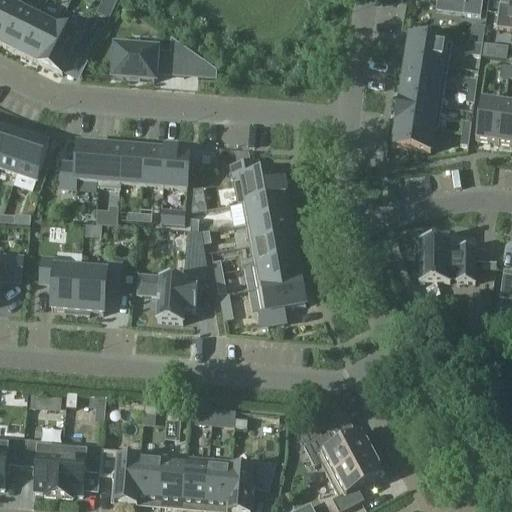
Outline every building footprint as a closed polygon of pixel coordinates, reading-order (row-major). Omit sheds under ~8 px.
[(427,0),(437,1),(464,5),(463,17),(480,20),(483,0),(427,0)] [(500,0),(496,32),(511,34),(511,7),(511,9),(501,8),(501,0),(500,0)] [(0,3),(0,47),(0,48),(18,12),(0,3)] [(18,12),(0,48),(20,57),(37,21),(18,12)] [(37,21),(20,57),(39,67),(61,22),(42,13),(37,21)] [(61,22),(39,67),(62,79),(72,58),(84,64),(96,40),(61,22)] [(406,51),(404,61),(407,62),(407,63),(449,69),(452,47),(410,40),(408,52),(406,51)] [(475,47),(473,59),(481,60),(483,48),(475,47)] [(484,48),(482,60),(492,61),(494,49),(484,48)] [(115,51),(113,82),(155,85),(156,69),(170,70),(171,58),(157,56),(157,54),(115,51)] [(407,63),(403,85),(445,91),(449,69),(407,63)] [(217,76),(200,64),(199,84),(216,85),(217,76)] [(502,69),(500,81),(508,82),(510,70),(502,69)] [(470,82),(468,94),(476,95),(478,84),(470,82)] [(403,85),(400,106),(442,113),(442,110),(438,109),(440,91),(445,92),(445,91),(403,85)] [(468,94),(466,106),(474,107),(476,95),(468,94)] [(481,104),(475,144),(499,147),(504,107),(481,104)] [(400,106),(397,128),(434,134),(438,134),(442,113),(400,106)] [(511,108),(504,107),(499,147),(511,149),(511,108)] [(464,125),(462,137),(470,138),(472,126),(464,125)] [(394,129),(392,139),(395,140),(393,151),(430,156),(434,134),(397,128),(396,130),(394,129)] [(0,133),(0,162),(9,136),(0,133)] [(9,136),(0,162),(0,172),(17,178),(28,142),(9,136)] [(462,137),(461,149),(469,150),(470,139),(462,137)] [(28,142),(17,178),(37,184),(49,149),(28,142)] [(63,167),(61,192),(76,194),(76,186),(98,187),(101,151),(78,149),(76,169),(63,167)] [(98,187),(97,192),(121,194),(121,189),(124,153),(101,151),(98,187)] [(124,153),(121,189),(142,191),(145,155),(124,153)] [(145,155),(142,191),(163,193),(166,156),(145,155)] [(166,156),(163,193),(187,194),(190,158),(166,156)] [(256,166),(232,170),(234,184),(233,184),(237,210),(242,209),(286,201),(281,175),(259,179),(256,166)] [(286,201),(242,209),(246,229),(290,221),(286,201)] [(192,210),(191,217),(206,214),(205,207),(192,210)] [(110,212),(110,224),(118,225),(119,213),(110,212)] [(172,215),(164,215),(163,228),(171,229),(172,215)] [(128,218),(127,226),(139,227),(140,218),(128,218)] [(140,218),(139,227),(151,227),(152,219),(140,218)] [(3,220),(2,228),(14,229),(15,221),(3,220)] [(290,221),(246,229),(250,250),(293,242),(290,221)] [(191,224),(190,236),(198,237),(199,225),(191,224)] [(209,236),(201,237),(203,249),(211,248),(209,236)] [(293,242),(250,250),(253,272),(297,264),(293,242)] [(450,287),(450,284),(457,284),(457,287),(475,287),(475,251),(457,251),(457,255),(450,255),(450,243),(420,243),(420,287),(450,287)] [(0,258),(0,285),(21,287),(23,262),(0,260),(0,258)] [(42,263),(40,288),(53,289),(51,314),(66,315),(66,319),(77,320),(81,269),(56,267),(56,264),(42,263)] [(297,264),(253,272),(257,293),(301,285),(297,264)] [(221,265),(213,267),(215,279),(223,277),(221,265)] [(81,269),(77,320),(89,320),(89,317),(104,318),(106,293),(119,294),(121,269),(107,268),(107,271),(81,269)] [(482,268),(481,277),(495,279),(496,270),(482,268)] [(504,275),(500,303),(511,304),(511,279),(504,279),(504,275)] [(223,277),(215,279),(217,291),(225,289),(223,277)] [(139,280),(138,300),(159,301),(157,326),(183,328),(184,316),(196,317),(198,292),(186,291),(186,284),(139,280)] [(301,285),(257,293),(262,317),(259,318),(261,331),(286,327),(283,314),(306,309),(301,285)] [(229,299),(219,300),(222,313),(231,312),(229,299)] [(487,322),(470,320),(468,335),(485,337),(487,322)] [(31,400),(30,413),(37,413),(38,401),(31,400)] [(90,402),(90,412),(96,412),(106,413),(106,403),(91,402),(90,402)] [(144,418),(145,410),(133,409),(132,418),(144,418)] [(156,411),(145,410),(144,418),(156,419),(156,411)] [(326,433),(328,414),(322,414),(322,418),(309,417),(313,424),(317,424),(323,435),(326,433)] [(166,419),(166,427),(178,428),(179,420),(166,419)] [(212,430),(212,422),(201,421),(200,429),(212,430)] [(224,423),(212,422),(212,430),(224,431),(224,423)] [(234,424),(234,432),(246,433),(247,425),(234,424)] [(328,481),(372,458),(361,437),(335,451),(329,438),(304,451),(315,471),(321,468),(328,481)] [(24,445),(0,443),(0,493),(4,494),(6,471),(21,472),(24,445)] [(63,449),(24,445),(21,472),(37,473),(35,496),(44,497),(44,500),(58,501),(63,449)] [(102,452),(63,449),(58,501),(73,502),(73,500),(83,501),(85,477),(100,478),(102,454),(102,452)] [(100,478),(100,481),(114,482),(112,507),(136,509),(141,458),(118,456),(102,454),(100,478)] [(141,458),(136,509),(137,509),(137,504),(159,506),(163,460),(141,458)] [(383,479),(372,458),(328,481),(338,501),(332,505),(336,511),(351,511),(364,505),(358,493),(383,479)] [(163,460),(159,506),(182,508),(186,462),(163,460)] [(186,462),(182,508),(205,510),(209,464),(186,462)] [(209,464),(205,510),(226,511),(227,511),(231,466),(209,464)] [(231,466),(227,511),(251,511),(252,495),(270,496),(277,468),(254,467),(254,468),(231,466)]
